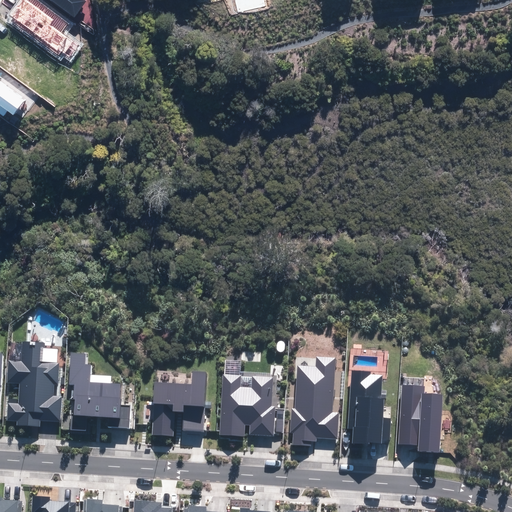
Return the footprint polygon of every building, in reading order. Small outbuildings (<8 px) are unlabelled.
[(69,23),(36,0),(25,0),(24,3),(29,7),(25,12),(22,10),(14,21),(58,52),(69,37),(63,32),(69,23)] [(50,0),(75,17),(86,1),(84,0),(50,0)] [(0,115),(3,117),(8,111),(13,115),(25,100),(0,80),(0,115)] [(101,90),(78,88),(74,122),(97,125),(101,90)] [(32,89),(29,116),(70,121),(73,94),(32,89)] [(45,344),(26,343),(25,360),(6,359),(5,384),(19,384),(18,400),(8,399),(7,420),(18,420),(18,424),(42,426),(42,421),(64,422),(65,395),(54,395),(55,382),(60,382),(61,363),(44,361),(45,344)] [(89,353),(73,352),(71,382),(75,382),(73,428),(89,428),(90,416),(110,417),(109,426),(132,427),(133,404),(122,403),(123,381),(93,380),(94,363),(89,363),(89,353)] [(316,367),(298,366),(296,409),(291,409),(290,434),(295,434),(294,444),(315,445),(316,437),(337,438),(338,413),(331,413),(334,358),(316,357),(316,367)] [(382,372),(351,370),(348,428),(354,429),(353,442),(389,444),(390,419),(382,419),(383,400),(380,400),(382,372)] [(192,384),(155,382),(152,434),(173,435),(174,411),(184,411),(183,430),(203,431),(206,372),(193,372),(192,384)] [(241,376),(223,375),(220,435),(244,436),(245,424),(250,425),(250,435),(273,436),(275,407),(271,407),(272,378),(253,377),(252,388),(240,388),(241,376)] [(424,387),(403,386),(400,444),(419,445),(419,451),(439,452),(442,395),(424,394),(424,387)] [(72,511),(73,498),(33,496),(31,511),(72,511)] [(2,497),(0,497),(0,511),(21,511),(22,502),(1,501),(2,497)] [(102,500),(84,499),(83,511),(120,511),(121,506),(102,505),(102,500)] [(161,502),(135,501),(134,511),(170,511),(171,509),(161,508),(161,502)]
